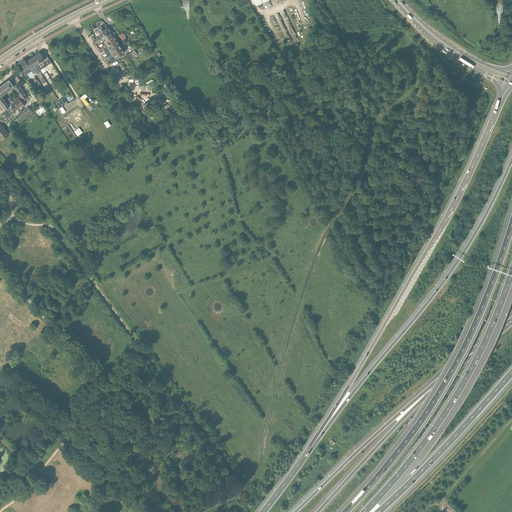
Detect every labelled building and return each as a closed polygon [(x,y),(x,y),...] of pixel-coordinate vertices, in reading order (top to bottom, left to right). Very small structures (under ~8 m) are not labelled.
[(92,41),(94,43),(110,32),(107,28),(98,33),(100,36),(92,41)] [(102,40),(104,42),(113,36),(110,32),(94,43),(95,45),(102,40)] [(98,49),(99,51),(116,40),(113,36),(104,42),(105,44),(98,49)] [(108,51),(109,50),(118,45),(116,40),(99,51),(100,53),(107,49),(108,51)] [(103,57),(104,59),(121,49),(118,45),(109,50),(110,52),(103,57)] [(121,49),(104,59),(106,61),(108,65),(116,61),(115,59),(124,53),(121,49)] [(46,67),(48,65),(51,63),(44,53),(41,55),(40,52),(35,55),(40,63),(42,61),(46,67)] [(136,57),(134,58),(131,53),(126,56),(128,60),(131,59),(132,60),(133,60),(135,64),(138,62),(136,57)] [(30,59),(39,72),(41,75),(44,73),(38,64),(40,63),(35,55),(30,59)] [(30,69),(25,62),(24,59),(20,62),(21,64),(18,66),(22,72),(31,86),(32,85),(31,83),(26,75),(31,72),(33,75),(34,75),(30,69)] [(36,74),(39,72),(30,59),(25,62),(30,69),(32,68),(36,74)] [(13,87),(17,83),(20,80),(17,76),(14,78),(16,81),(15,82),(15,81),(11,84),(8,80),(0,86),(3,89),(4,88),(6,92),(13,87)] [(5,108),(6,109),(11,116),(14,114),(25,105),(22,102),(23,101),(28,97),(17,83),(13,87),(19,96),(18,97),(12,101),(9,97),(5,101),(8,105),(5,108)] [(8,105),(5,101),(2,97),(3,97),(2,95),(6,92),(4,88),(3,89),(0,86),(0,85),(0,104),(4,110),(6,109),(5,108),(8,105)] [(28,105),(16,116),(21,122),(33,111),(28,105)] [(0,139),(1,141),(9,134),(1,124),(0,124),(0,139)] [(74,131),(78,135),(83,132),(79,127),(74,131)]
